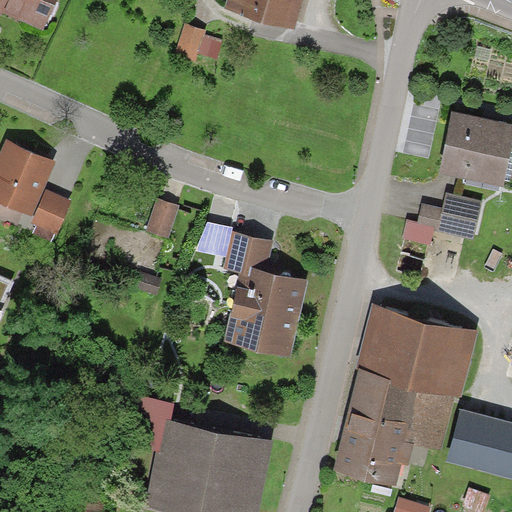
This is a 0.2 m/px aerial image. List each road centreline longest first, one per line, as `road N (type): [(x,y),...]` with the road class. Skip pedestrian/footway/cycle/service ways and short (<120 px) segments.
road 1 (residential): [(368,216),(194,175),(0,86)]
road 2 (residential): [(368,216),(291,511)]
road 3 (residential): [(421,0),(368,216)]
